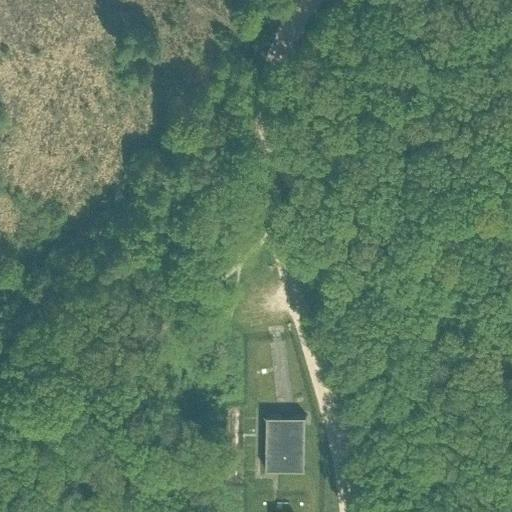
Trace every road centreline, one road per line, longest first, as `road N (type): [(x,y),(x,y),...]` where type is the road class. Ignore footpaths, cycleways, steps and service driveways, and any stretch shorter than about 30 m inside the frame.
road 1 (track): [(351,511),(329,401),(276,225)]
road 2 (track): [(276,225),(265,115),(278,58),(309,0)]
